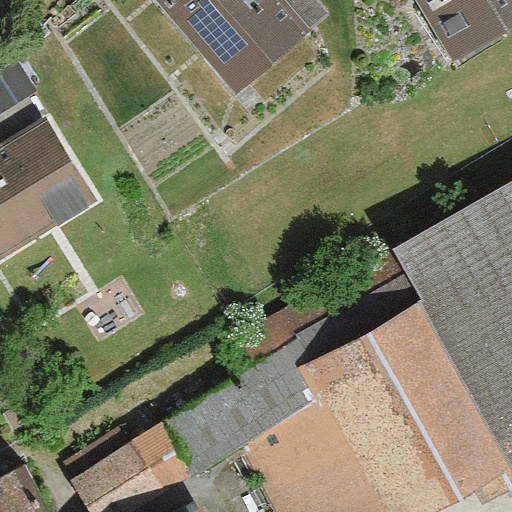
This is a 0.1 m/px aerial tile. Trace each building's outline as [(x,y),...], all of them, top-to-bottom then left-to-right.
[(162,0),(237,86),(327,9),(319,0),(162,0)] [(511,0),(420,0),(452,54),(511,18),(511,0)] [(0,108),(35,86),(16,58),(0,68),(0,108)] [(0,146),(0,251),(1,253),(94,195),(46,118),(0,146)] [(415,511),(472,478),(481,493),(511,475),(511,172),(231,339),(248,368),(162,419),(163,420),(74,472),(97,511),(116,511),(190,468),(191,470),(239,442),(280,511),(415,511)] [(0,470),(0,511),(50,511),(21,459),(0,470)] [(206,511),(200,499),(176,511),(206,511)]
